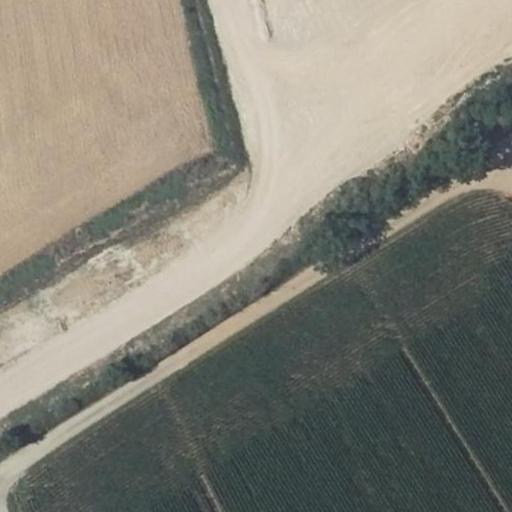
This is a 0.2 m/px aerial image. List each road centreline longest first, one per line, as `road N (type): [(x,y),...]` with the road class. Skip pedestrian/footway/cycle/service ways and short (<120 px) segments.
road 1 (unknown): [(0,391),(239,223),(283,141),(170,157),(115,144),(68,96),(28,26),(23,0)]
road 2 (unclassified): [(511,177),(499,157),(0,486)]
